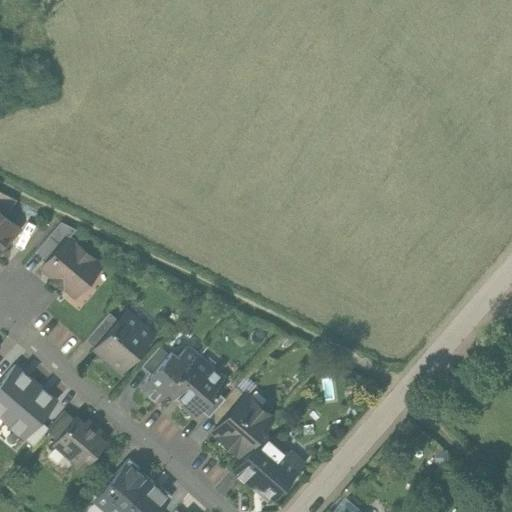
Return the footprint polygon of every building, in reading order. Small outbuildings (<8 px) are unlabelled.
[(0,215),(0,216),(16,199),(0,190),(0,215)] [(0,215),(0,240),(8,232),(13,232),(16,229),(16,224),(12,221),(6,221),(0,216),(0,215)] [(35,250),(46,260),(65,237),(67,238),(74,229),(59,222),(35,250)] [(77,247),(67,238),(65,237),(46,260),(41,265),(52,276),(52,279),(58,285),(63,285),(74,295),(99,266),(88,257),(88,253),(81,247),(77,247)] [(125,312),(117,321),(94,348),(120,372),(152,336),(125,312)] [(84,340),(94,348),(117,321),(108,313),(84,340)] [(170,351),(167,355),(150,374),(138,387),(157,403),(167,392),(197,357),(199,355),(187,345),(176,357),(170,351)] [(141,367),(150,374),(167,355),(158,347),(141,367)] [(224,380),(197,357),(167,392),(175,398),(178,395),(183,400),(180,403),(194,415),(199,409),(215,391),(224,380)] [(0,418),(2,420),(35,382),(14,363),(0,379),(0,418)] [(2,420),(24,439),(57,401),(35,382),(2,420)] [(216,408),(225,416),(244,395),(235,387),(224,399),(216,408)] [(224,399),(215,391),(199,409),(208,417),(216,408),(224,399)] [(273,421),(244,395),(225,416),(212,431),(241,456),(262,433),(273,421)] [(46,430),(55,438),(72,419),(64,411),(46,430)] [(55,438),(52,442),(82,468),(104,443),(96,436),(100,432),(86,420),(83,424),(74,416),(72,419),(55,438)] [(286,454),(262,433),(241,456),(231,468),(251,485),(260,485),(260,488),(271,496),(284,481),(290,479),(294,474),(295,468),(283,457),(286,454)] [(446,451),(434,451),(434,463),(446,463),(446,451)] [(119,511),(147,480),(136,470),(138,468),(127,459),(113,476),(97,494),(93,499),(108,511),(119,511)] [(88,486),(97,494),(113,476),(104,468),(88,486)] [(158,490),(147,480),(119,511),(157,511),(171,497),(160,488),(158,490)] [(360,511),(344,497),(330,511),(360,511)]
